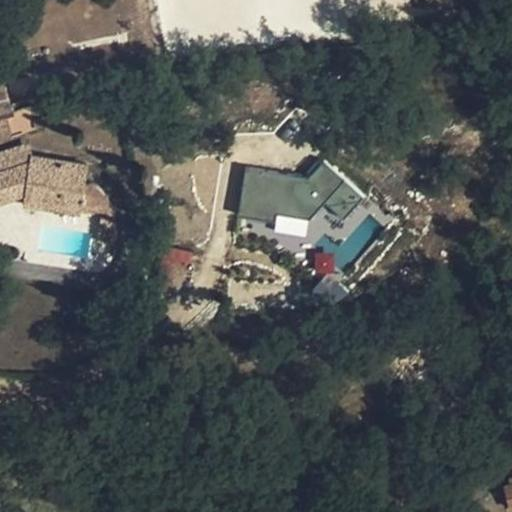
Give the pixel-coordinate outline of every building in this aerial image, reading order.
[(0,96),(0,117),(6,116),(16,113),(8,94),(1,96),(0,96)] [(6,116),(0,117),(0,132),(9,130),(6,116)] [(50,126),(48,116),(34,120),(36,129),(50,126)] [(0,152),(0,173),(31,162),(32,156),(29,148),(26,142),(0,152)] [(0,201),(26,193),(45,195),(44,205),(82,211),(83,210),(87,183),(89,165),(32,156),(31,162),(0,173),(0,201)] [(93,184),(87,183),(83,210),(102,212),(116,214),(115,208),(114,203),(111,198),(108,195),(105,192),(103,190),(101,189),(99,187),(97,186),(96,185),(94,184),(93,184)] [(45,195),(26,193),(24,203),(44,205),(45,195)] [(341,199),(309,208),(313,225),(314,226),(345,219),(341,199)] [(313,225),(309,208),(286,213),(291,231),(313,225)] [(116,214),(102,212),(99,240),(114,242),(117,214),(116,214)]
